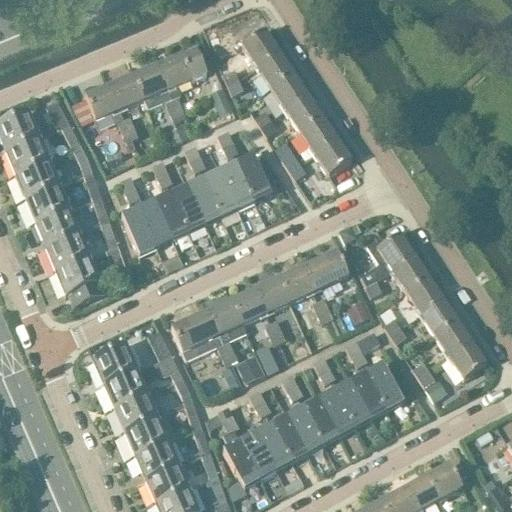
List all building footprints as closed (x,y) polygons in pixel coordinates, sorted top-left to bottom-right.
[(255,74),(277,59),(263,37),(240,52),(255,74)] [(175,93),(205,80),(193,52),(180,57),(182,61),(155,72),(170,106),(175,104),(179,102),(175,93)] [(269,96),(292,81),(277,59),(255,74),(269,96)] [(164,109),(170,106),(155,72),(132,82),(142,107),(146,116),(164,109)] [(237,86),(234,81),(233,77),(222,81),(226,93),(232,90),(231,88),(237,86)] [(283,117),(306,103),(292,81),(269,96),(283,117)] [(118,117),(142,107),(132,82),(108,92),(118,117)] [(241,97),(241,96),(237,86),(231,88),(232,90),(226,93),(230,102),(241,97)] [(93,127),(118,117),(108,92),(83,102),(93,127)] [(218,122),(231,117),(221,94),(209,99),(218,122)] [(298,139),(320,124),(306,103),(283,117),(298,139)] [(174,115),(179,112),(175,104),(170,106),(164,109),(169,119),(174,117),(174,115)] [(60,135),(68,131),(56,108),(44,113),(56,136),(60,135)] [(173,128),(184,124),(179,112),(174,115),(174,117),(169,119),(173,128)] [(268,126),(265,121),(263,118),(253,125),(259,135),(264,131),(263,130),(268,126)] [(0,149),(4,158),(37,144),(27,120),(13,126),(11,122),(0,127),(0,128),(1,131),(0,131),(0,149)] [(126,135),(131,133),(127,124),(116,129),(121,140),(127,138),(126,135)] [(312,161),(335,146),(320,124),(298,139),(312,161)] [(275,136),(268,126),(263,130),(264,131),(259,135),(265,143),(275,136)] [(72,158),(81,155),(68,131),(60,135),(72,158)] [(125,149),(136,144),(131,133),(126,135),(127,138),(121,140),(125,149)] [(225,151),(231,148),(226,139),(216,144),(221,155),(226,153),(225,151)] [(14,182),(47,169),(37,144),(4,158),(14,182)] [(327,183),(349,168),(335,146),(312,161),(327,183)] [(225,165),(236,160),(231,148),(225,151),(226,153),(221,155),(225,165)] [(193,166),(198,163),(194,154),(183,159),(188,170),(194,168),(193,166)] [(91,179),(86,164),(81,155),(72,158),(78,169),(82,182),(91,179)] [(253,210),(270,202),(251,162),(235,170),(253,210)] [(292,173),(297,170),(291,162),(281,168),(288,178),(293,175),(292,173)] [(193,180),(204,175),(198,163),(193,166),(194,168),(188,170),(193,180)] [(24,206),(57,193),(47,169),(14,182),(24,206)] [(160,181),(166,179),(161,169),(150,174),(156,186),(161,183),(160,181)] [(236,218),(253,210),(235,170),(218,177),(236,218)] [(304,180),(303,179),(297,170),(292,173),(293,175),(288,178),(293,186),(304,180)] [(220,225),(236,218),(218,177),(202,185),(220,225)] [(91,207),(99,203),(91,179),(82,182),(91,207)] [(160,195),(171,190),(166,179),(160,181),(161,183),(156,186),(160,195)] [(128,196),(134,194),(129,184),(118,189),(124,201),(129,198),(128,196)] [(204,233),(220,225),(202,185),(186,193),(204,233)] [(34,230),(67,217),(57,193),(24,206),(34,230)] [(188,240),(204,233),(186,193),(169,200),(188,240)] [(128,210),(139,205),(134,194),(128,196),(129,198),(124,201),(128,210)] [(171,248),(188,240),(169,200),(153,208),(171,248)] [(99,231),(108,228),(99,203),(91,207),(99,231)] [(155,255),(171,248),(153,208),(137,215),(155,255)] [(138,263),(155,255),(137,215),(120,223),(138,263)] [(44,254),(77,241),(67,217),(34,230),(44,254)] [(108,256),(116,253),(108,228),(99,231),(108,256)] [(355,228),(348,231),(352,240),(359,237),(355,228)] [(348,231),(337,236),(343,248),(354,243),(352,240),(348,231)] [(54,278),(87,265),(77,241),(44,254),(54,278)] [(390,278),(412,263),(397,241),(383,250),(379,244),(364,254),(377,273),(360,285),(365,296),(370,293),(369,291),(375,289),(390,279),(390,278)] [(113,283),(125,278),(116,253),(108,256),(104,257),(113,283)] [(312,299),(347,283),(335,258),(300,274),(312,299)] [(404,300),(427,285),(412,263),(390,278),(390,279),(404,300)] [(72,313),(101,300),(87,265),(54,278),(64,303),(67,302),(72,313)] [(288,310),(312,299),(300,274),(277,285),(288,310)] [(265,321),(288,310),(277,285),(253,296),(265,321)] [(418,321),(441,306),(427,285),(404,300),(418,321)] [(369,305),(380,299),(375,289),(369,291),(370,293),(365,296),(369,305)] [(241,331),(265,321),(253,296),(230,307),(241,331)] [(320,317),(326,314),(321,305),(311,310),(316,321),(321,319),(320,317)] [(433,343),(455,328),(441,306),(418,321),(433,343)] [(230,307),(206,318),(217,342),(218,342),(222,352),(227,349),(245,341),(241,331),(230,307)] [(355,331),(369,323),(361,308),(347,316),(355,331)] [(328,327),(331,325),(326,314),(320,317),(321,319),(316,321),(320,330),(328,327)] [(182,329),(171,334),(186,368),(216,354),(222,352),(218,342),(217,342),(206,318),(182,329)] [(338,322),(334,324),(341,339),(345,337),(338,322)] [(331,325),(328,327),(335,342),(341,339),(334,324),(331,325)] [(393,337),(398,334),(392,326),(382,332),(389,342),(394,339),(393,337)] [(273,339),(278,336),(274,327),(263,332),(268,343),(274,341),(273,339)] [(447,365),(470,350),(455,328),(433,343),(447,365)] [(394,351),(404,344),(398,334),(393,337),(394,339),(389,342),(394,351)] [(273,352),(284,347),(278,336),(273,339),(274,341),(268,343),(273,352)] [(157,367),(162,365),(169,362),(158,338),(146,344),(157,367)] [(360,359),(378,350),(373,339),(344,354),(350,365),(355,363),(354,361),(360,358),(360,359)] [(226,360),(231,358),(227,349),(222,352),(216,354),(222,365),(227,362),(226,360)] [(462,387),(484,372),(470,350),(447,365),(462,387)] [(102,392),(134,377),(124,353),(91,368),(102,392)] [(226,374),(237,369),(231,358),(226,360),(227,362),(222,365),(226,374)] [(365,369),(360,359),(360,358),(354,361),(355,363),(350,365),(355,374),(365,369)] [(173,389),(181,385),(169,362),(162,365),(173,389)] [(244,389),(263,381),(255,363),(236,372),(244,389)] [(322,377),(328,374),(322,365),(312,371),(318,382),(323,379),(322,377)] [(268,366),(260,370),(266,381),(276,375),(272,367),(268,366)] [(421,381),(426,377),(421,369),(411,376),(418,386),(423,383),(421,381)] [(386,418),(402,409),(381,371),(365,380),(386,418)] [(302,377),(306,385),(312,382),(308,373),(302,377)] [(323,391),(333,385),(328,374),(322,377),(323,379),(318,382),(323,391)] [(112,416),(145,401),(134,377),(102,392),(112,416)] [(423,394),(433,387),(426,377),(421,381),(423,383),(418,386),(423,394)] [(370,427),(386,418),(365,380),(349,388),(370,427)] [(290,393),(295,390),(290,381),(280,387),(286,398),(291,395),(290,393)] [(192,409),(188,398),(181,385),(173,389),(180,402),(183,413),(192,409)] [(423,394),(432,408),(442,401),(433,387),(423,394)] [(354,435),(370,427),(349,388),(333,397),(354,435)] [(291,407),(301,401),(295,390),(290,393),(291,395),(286,398),(291,407)] [(338,444),(354,435),(333,397),(317,405),(338,444)] [(263,407),(258,398),(247,404),(254,415),(259,412),(258,410),(263,407)] [(145,401),(112,416),(122,440),(164,421),(160,412),(151,415),(145,401)] [(322,453),(338,444),(317,405),(301,414),(322,453)] [(259,424),(269,418),(263,407),(258,410),(259,412),(254,415),(259,424)] [(192,437),(200,434),(192,409),(183,413),(192,437)] [(226,426),(232,424),(227,414),(216,420),(222,431),(227,428),(226,426)] [(306,461),(322,453),(301,414),(285,422),(306,461)] [(166,449),(174,445),(164,421),(122,440),(133,463),(166,449)] [(291,470),(306,461),(285,422),(270,431),(291,470)] [(232,437),(237,435),(232,424),(226,426),(227,428),(222,431),(226,440),(221,443),(227,454),(222,457),(243,496),(259,487),(238,448),(232,437)] [(275,478),(291,470),(270,431),(254,439),(275,478)] [(200,462),(208,458),(200,434),(192,437),(200,462)] [(487,437),(475,444),(479,451),(491,444),(487,437)] [(259,487),(275,478),(254,439),(238,448),(259,487)] [(143,487),(176,473),(166,449),(133,463),(143,487)] [(208,487),(217,483),(208,458),(200,462),(208,487)] [(437,507),(460,495),(447,471),(424,483),(437,507)] [(154,511),(187,496),(176,473),(143,487),(154,511)] [(491,494),(496,491),(491,482),(481,488),(486,499),(492,496),(491,494)] [(212,511),(216,511),(225,508),(217,483),(208,487),(205,488),(212,511)] [(410,511),(428,511),(437,507),(424,483),(401,496),(410,511)] [(298,484),(283,492),(287,500),(302,492),(298,484)] [(491,508),(502,502),(496,491),(491,494),(492,496),(486,499),(491,508)] [(193,511),(187,496),(154,511),(193,511)] [(380,511),(410,511),(401,496),(378,508),(380,511)] [(505,511),(500,503),(492,508),(494,511),(505,511)]
